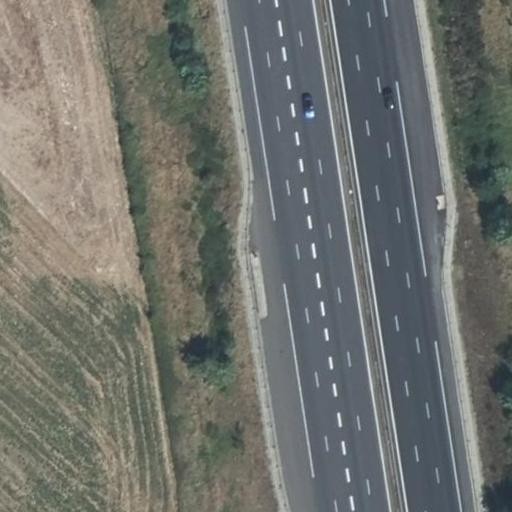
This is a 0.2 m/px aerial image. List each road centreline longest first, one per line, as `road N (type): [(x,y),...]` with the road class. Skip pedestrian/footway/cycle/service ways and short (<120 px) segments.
road 1 (track): [(203,511),(215,481),(208,409),(127,0)]
road 2 (motorway): [(436,511),(356,0)]
road 3 (motorway): [(277,0),(355,511)]
